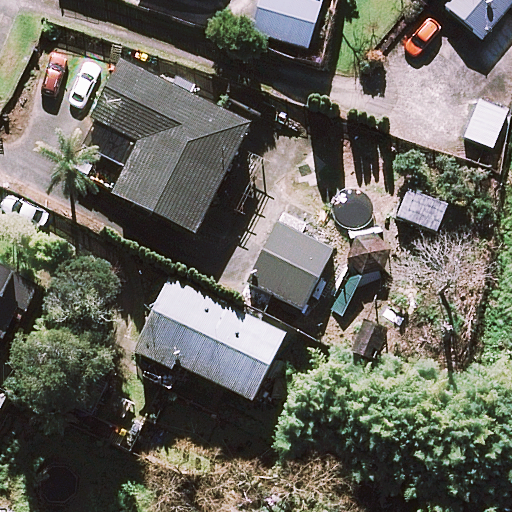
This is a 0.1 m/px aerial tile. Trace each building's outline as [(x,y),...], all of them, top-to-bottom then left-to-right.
[(330,0),(267,0),(256,36),(314,54),(330,0)] [(511,12),(511,0),(458,0),(450,9),(486,42),(511,12)] [(259,130),(129,66),(100,123),(146,146),(121,198),(205,239),(259,130)] [(509,113),(475,104),(465,141),(499,150),(509,113)] [(338,255),(283,228),(254,287),(309,314),(338,255)] [(0,369),(40,289),(0,268),(0,369)] [(293,340),(173,283),(142,349),(262,406),(293,340)]
